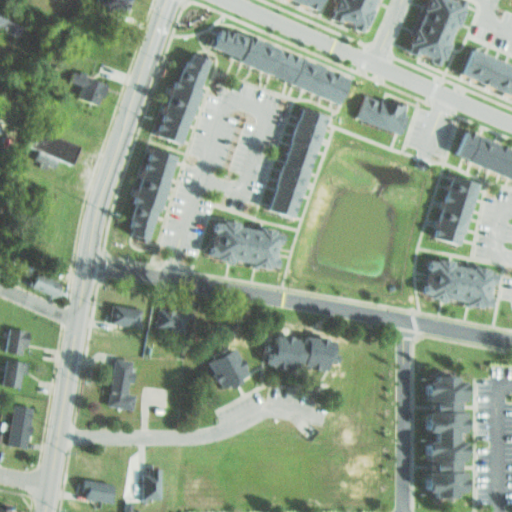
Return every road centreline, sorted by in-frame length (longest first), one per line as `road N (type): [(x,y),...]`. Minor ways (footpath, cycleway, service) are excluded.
road 1 (residential): [(511,342),(305,296),(85,267)]
road 2 (secondary): [(77,320),(102,193),(169,0)]
road 3 (residential): [(511,124),(223,0)]
road 4 (residential): [(61,430),(204,432),(279,404),(314,417)]
road 5 (secondary): [(41,511),(77,320)]
